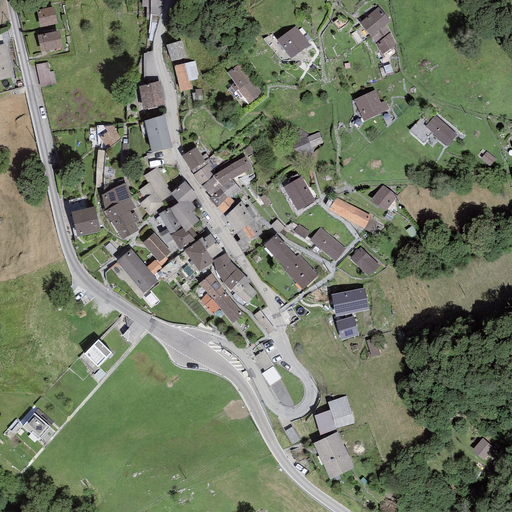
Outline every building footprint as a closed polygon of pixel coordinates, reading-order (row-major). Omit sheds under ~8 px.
[(53,8),(36,12),(41,33),(58,29),(53,8)] [(390,21),(378,8),(359,24),(371,38),(385,26),(390,21)] [(391,33),(385,26),(371,38),(376,46),(382,56),(396,45),(391,33)] [(295,27),(276,42),(290,61),(310,46),(295,27)] [(59,33),(37,38),(41,54),(63,50),(59,33)] [(182,42),(166,47),(172,63),(187,58),(182,42)] [(5,45),(0,46),(0,81),(13,78),(5,45)] [(185,65),(174,68),(180,94),(192,90),(190,82),(199,79),(196,61),(185,65)] [(47,63),(36,66),(41,88),(56,84),(53,72),(50,73),(47,63)] [(234,85),(230,88),(240,102),(243,100),(247,106),(262,95),(240,64),(226,74),(234,85)] [(161,83),(139,89),(143,117),(165,113),(161,83)] [(375,92),(354,102),(364,123),(389,111),(385,102),(381,104),(375,92)] [(164,117),(144,124),(151,155),(171,150),(164,117)] [(435,117),(425,128),(446,147),(457,136),(435,117)] [(113,126),(104,128),(107,132),(99,138),(107,149),(121,139),(113,126)] [(309,137),(298,128),(293,152),(311,161),(313,149),(322,144),(318,133),(309,137)] [(254,151),(250,146),(243,152),(247,157),(254,151)] [(196,149),(181,159),(190,173),(205,164),(196,149)] [(496,160),(487,152),(481,159),(490,167),(496,160)] [(216,177),(213,179),(221,190),(227,184),(232,181),(252,170),(245,158),(230,167),(216,177)] [(208,165),(193,176),(201,188),(202,188),(213,179),(216,177),(208,165)] [(144,177),(149,185),(139,191),(145,201),(140,206),(149,218),(163,206),(161,203),(171,197),(173,195),(156,169),(144,177)] [(211,199),(221,190),(213,179),(202,188),(211,199)] [(301,179),(283,190),(297,213),(315,202),(301,179)] [(221,190),(211,199),(209,201),(216,210),(218,209),(223,215),(234,204),(231,200),(241,193),(232,181),(227,184),(221,190)] [(198,199),(185,183),(173,195),(171,197),(179,206),(191,205),(198,199)] [(105,214),(130,200),(131,199),(126,184),(102,197),(105,214)] [(397,197),(383,186),(371,202),(385,213),(397,197)] [(329,212),(347,221),(353,208),(336,199),(329,212)] [(130,200),(105,214),(110,224),(133,211),(136,209),(130,200)] [(241,203),(225,219),(236,237),(255,224),(241,203)] [(196,211),(191,205),(179,206),(171,211),(170,209),(158,217),(167,231),(159,235),(166,245),(172,242),(171,237),(183,231),(186,235),(187,233),(199,224),(192,215),(196,211)] [(371,217),(353,208),(347,221),(364,230),(371,217)] [(95,209),(71,215),(77,239),(101,233),(95,209)] [(133,211),(110,224),(117,235),(118,234),(122,241),(139,231),(134,224),(139,221),(133,211)] [(255,224),(236,237),(240,241),(236,244),(242,252),(249,247),(247,245),(263,234),(255,224)] [(309,233),(298,225),(293,233),(304,240),(309,233)] [(345,250),(320,229),(309,242),(334,263),(345,250)] [(187,233),(186,235),(183,231),(171,237),(172,242),(180,252),(195,243),(187,233)] [(154,234),(142,245),(159,264),(171,253),(154,234)] [(202,240),(198,243),(211,261),(223,253),(210,236),(203,241),(202,240)] [(283,270),(296,258),(276,237),(263,248),(283,270)] [(211,261),(198,243),(184,253),(199,274),(214,264),(211,261)] [(360,249),(349,260),(368,278),(379,267),(360,249)] [(129,279),(144,266),(131,250),(116,263),(129,279)] [(178,257),(157,275),(163,283),(179,270),(190,283),(199,274),(184,253),(178,257)] [(223,285),(237,270),(231,264),(227,254),(214,262),(216,273),(223,285)] [(296,258),(283,270),(302,291),(318,276),(298,255),(296,258)] [(162,269),(155,261),(146,269),(153,276),(162,269)] [(144,266),(129,279),(143,296),(159,283),(153,276),(146,269),(144,266)] [(237,270),(223,285),(231,292),(244,277),(237,270)] [(207,295),(213,303),(226,292),(211,275),(198,285),(207,295)] [(244,277),(231,292),(248,306),(258,295),(248,286),(251,283),(244,277)] [(366,288),(330,296),(335,319),(371,311),(366,288)] [(243,316),(226,292),(213,303),(219,309),(233,325),(243,316)] [(213,303),(207,295),(200,301),(212,315),(219,309),(213,303)] [(260,311),(253,316),(268,335),(275,331),(260,311)] [(354,318),(335,324),(341,342),(359,337),(354,318)] [(374,339),(366,341),(372,358),(380,355),(374,339)] [(99,342),(85,357),(98,370),(112,356),(99,342)] [(264,350),(255,357),(265,372),(262,375),(270,386),(281,380),(273,367),(274,366),(264,350)] [(330,411),(315,416),(321,437),(337,430),(336,429),(355,423),(347,395),(327,402),(330,411)] [(34,415),(22,429),(38,442),(51,429),(34,415)] [(338,432),(313,443),(329,480),(354,468),(338,432)] [(495,449),(482,439),(472,452),(483,462),(495,449)]
